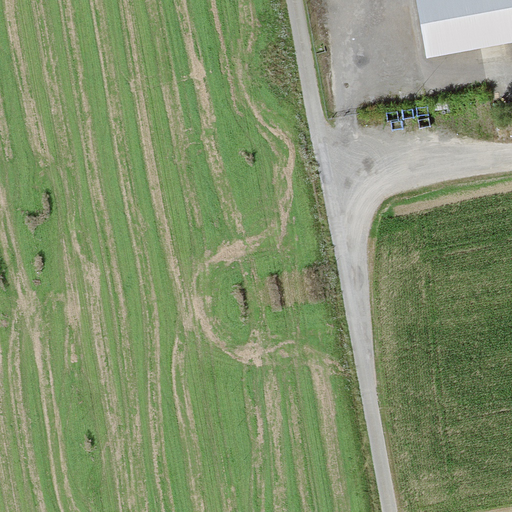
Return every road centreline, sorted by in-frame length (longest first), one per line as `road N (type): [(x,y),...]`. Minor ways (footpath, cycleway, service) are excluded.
road 1 (track): [(298,0),(391,511)]
road 2 (unknown): [(333,191),(511,154)]
